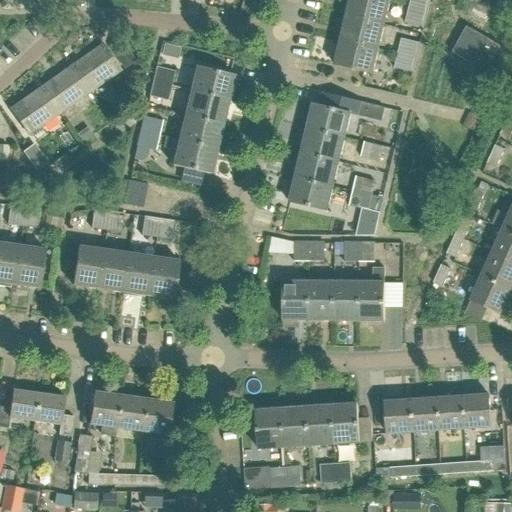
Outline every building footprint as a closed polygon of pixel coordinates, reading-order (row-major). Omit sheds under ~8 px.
[(350,7),(348,17),(384,25),(390,0),(388,0),(347,0),(346,6),(350,7)] [(411,0),(410,5),(428,9),(430,0),(411,0)] [(410,5),(406,24),(423,28),(428,9),(410,5)] [(348,17),(342,42),(378,50),(384,25),(348,17)] [(467,27),(451,53),(476,67),(485,73),(495,55),(501,46),(467,27)] [(402,40),(399,54),(416,58),(420,44),(402,40)] [(110,49),(124,69),(135,61),(121,41),(110,49)] [(378,50),(342,42),(336,67),(373,75),(378,50)] [(101,46),(71,67),(88,93),(119,72),(101,46)] [(511,52),(501,46),(495,55),(510,64),(511,59),(511,52)] [(399,54),(395,69),(413,73),(416,58),(399,54)] [(196,66),(190,91),(228,101),(233,76),(196,66)] [(71,67),(40,88),(58,114),(88,93),(71,67)] [(156,67),(152,82),(171,87),(175,72),(156,67)] [(152,82),(149,97),(168,101),(171,87),(152,82)] [(58,114),(40,88),(10,109),(28,135),(58,114)] [(190,91),(184,116),(222,125),(228,101),(190,91)] [(314,104),(308,130),(346,139),(352,113),(359,115),(362,101),(323,92),(320,106),(314,104)] [(184,116),(178,140),(216,150),(222,125),(184,116)] [(143,117),(139,131),(158,136),(161,121),(143,117)] [(511,118),(509,117),(501,135),(510,139),(511,133),(511,118)] [(86,128),(76,135),(81,142),(91,135),(86,128)] [(308,130),(302,154),(339,163),(346,139),(308,130)] [(139,131),(136,146),(148,149),(154,150),(158,136),(139,131)] [(165,137),(163,148),(174,151),(177,140),(165,137)] [(32,154),(33,153),(37,159),(44,154),(40,148),(41,148),(34,138),(26,144),(32,154)] [(178,140),(172,166),(210,175),(216,150),(178,140)] [(384,147),(365,142),(362,157),(380,162),(384,147)] [(496,146),(488,164),(496,168),(504,150),(496,146)] [(302,154),(296,178),(333,187),(339,163),(302,154)] [(358,176),(354,191),(372,196),(376,181),(358,176)] [(333,187),(296,178),(290,203),(327,213),(333,187)] [(122,205),(142,208),(142,207),(147,185),(127,181),(122,205)] [(476,189),(468,207),(477,211),(485,193),(476,189)] [(372,196),(354,191),(350,207),(368,211),(372,196)] [(7,225),(22,227),(24,208),(9,206),(7,225)] [(37,229),(39,210),(24,208),(22,227),(37,229)] [(511,209),(509,217),(503,229),(511,232),(511,209)] [(90,229),(105,231),(108,212),(93,210),(90,229)] [(491,223),(503,229),(509,217),(497,211),(491,223)] [(123,214),(108,212),(105,231),(120,233),(123,214)] [(141,236),(156,238),(159,219),(144,216),(141,236)] [(362,233),(370,234),(373,220),(366,217),(362,233)] [(463,218),(455,236),(464,240),(472,222),(463,218)] [(159,219),(156,238),(171,240),(174,221),(159,219)] [(511,232),(503,229),(493,252),(511,260),(511,232)] [(455,236),(447,254),(456,258),(464,240),(455,236)] [(295,261),(310,262),(310,243),(295,242),(295,261)] [(345,262),(360,262),(361,242),(345,242),(345,262)] [(361,242),(360,262),(376,262),(376,242),(361,242)] [(310,243),(310,262),(325,262),(325,243),(310,243)] [(3,285),(14,286),(19,247),(0,244),(0,288),(3,289),(3,285)] [(19,247),(14,286),(39,289),(44,250),(19,247)] [(72,286),(97,289),(102,251),(77,248),(72,286)] [(97,289),(122,293),(128,255),(102,251),(97,289)] [(511,260),(493,252),(482,275),(511,289),(511,286),(511,260)] [(122,293),(149,296),(153,258),(128,255),(122,293)] [(153,258),(149,296),(173,300),(178,262),(153,258)] [(442,265),(434,283),(443,287),(451,269),(442,265)] [(385,321),(385,282),(386,268),(373,268),(373,282),(360,282),(359,321),(385,321)] [(511,289),(482,275),(472,299),(501,312),(511,289)] [(283,321),(309,321),(309,282),(283,282),(283,321)] [(309,321),(334,321),(334,282),(309,282),(309,321)] [(334,321),(359,321),(360,282),(334,282),(334,321)] [(8,418),(34,422),(38,395),(12,391),(9,408),(0,406),(0,427),(7,429),(8,418)] [(90,425),(100,427),(99,435),(114,437),(115,429),(120,396),(94,392),(90,425)] [(38,395),(34,422),(59,426),(57,436),(69,437),(72,418),(62,416),(64,398),(38,395)] [(145,399),(120,396),(115,429),(141,432),(145,399)] [(489,396),(463,397),(465,429),(491,428),(489,396)] [(463,397),(438,399),(440,431),(465,429),(463,397)] [(171,403),(145,399),(141,432),(166,435),(171,403)] [(438,399),(412,401),(414,433),(440,431),(438,399)] [(414,433),(412,401),(387,402),(389,434),(414,433)] [(358,404),(331,406),(334,445),(360,443),(358,404)] [(331,406),(306,408),(309,447),(334,445),(331,406)] [(306,408),(281,410),(284,448),(309,447),(306,408)] [(284,448),(281,410),(256,411),(258,450),(284,448)] [(78,436),(74,473),(86,474),(91,438),(78,436)] [(57,442),(54,461),(67,463),(70,444),(57,442)] [(505,460),(492,461),(493,471),(506,470),(505,460)] [(492,461),(468,463),(469,473),(493,471),(492,461)] [(351,463),(336,464),(337,484),(353,483),(351,463)] [(468,463),(442,464),(443,475),(469,473),(468,463)] [(337,484),(336,464),(321,465),(322,485),(337,484)] [(442,464),(417,466),(417,476),(443,475),(442,464)] [(417,476),(417,466),(391,468),(392,478),(417,476)] [(268,468),(238,467),(238,488),(267,488),(268,468)] [(301,467),(286,468),(287,487),(302,486),(301,467)] [(287,487),(286,468),(271,469),(272,488),(287,487)] [(377,479),(392,478),(391,468),(376,469),(377,479)] [(14,472),(1,469),(0,473),(0,477),(12,480),(14,472)] [(88,484),(114,485),(114,475),(88,474),(88,484)] [(114,485),(139,486),(140,476),(114,475),(114,485)] [(140,476),(139,486),(165,487),(165,477),(140,476)] [(0,510),(8,511),(18,511),(20,502),(22,489),(4,486),(0,506),(0,510)] [(96,511),(97,494),(74,493),(73,510),(96,511)] [(421,494),(393,493),(393,509),(421,510),(421,494)] [(162,511),(172,511),(173,501),(162,502),(162,511)]
